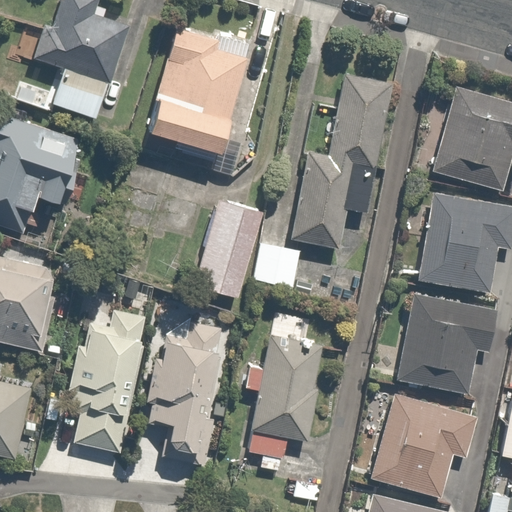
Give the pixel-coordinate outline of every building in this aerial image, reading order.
[(98,120),(131,25),(92,12),(95,0),(65,0),(58,25),(48,21),(35,60),(65,70),(53,104),(98,120)] [(256,45),(179,24),(150,131),(227,152),(256,45)] [(342,246),(354,161),(383,165),(395,81),(348,75),(336,164),(307,160),(296,240),(342,246)] [(511,101),(457,87),(434,172),(500,190),(511,147),(511,101)] [(0,113),(0,230),(15,235),(22,212),(41,217),(46,200),(78,209),(97,143),(0,113)] [(165,194),(124,180),(109,222),(151,236),(165,194)] [(511,205),(434,192),(419,280),(491,292),(500,240),(511,242),(511,205)] [(239,296),(264,210),(220,197),(196,284),(239,296)] [(301,247),(262,240),(254,284),(293,291),(301,247)] [(0,341),(43,352),(64,267),(0,250),(0,341)] [(498,308),(414,293),(398,382),(467,394),(475,346),(491,349),(498,308)] [(122,448),(148,319),(114,312),(111,327),(92,323),(88,344),(78,342),(72,371),(62,369),(54,408),(83,414),(78,439),(122,448)] [(225,324),(192,319),(164,340),(162,352),(158,351),(147,431),(171,434),(168,457),(205,462),(225,324)] [(271,338),(265,368),(250,365),(245,388),(260,391),(248,450),(265,454),(262,469),(281,473),(281,477),(297,481),(294,494),(317,499),(325,463),(284,455),(288,436),(308,440),(326,352),(296,346),(298,338),(272,332),(271,338)] [(0,378),(0,455),(22,459),(34,384),(0,378)] [(479,413),(395,391),(371,481),(438,499),(444,475),(461,480),(479,413)] [(511,408),(501,458),(511,460),(511,481),(511,487),(511,408)] [(509,511),(511,498),(511,494),(493,491),(489,511),(509,511)] [(451,511),(372,493),(368,511),(451,511)]
